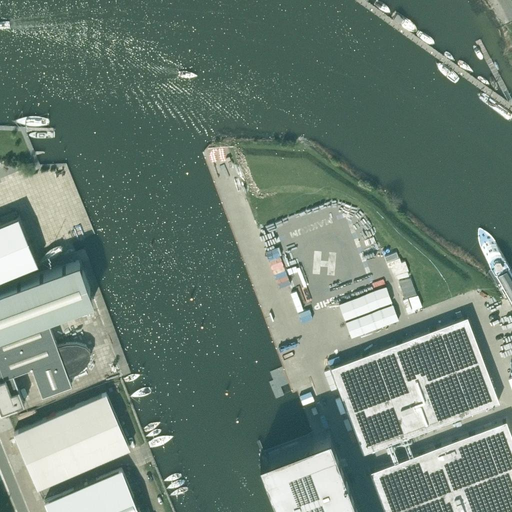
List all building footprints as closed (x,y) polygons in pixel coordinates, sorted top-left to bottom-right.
[(0,221),(0,276),(38,261),(18,214),(17,214),(16,210),(0,216),(2,221),(0,221)] [(32,276),(0,287),(0,403),(3,412),(17,407),(17,405),(24,402),(14,373),(32,366),(43,394),(72,383),(69,375),(77,371),(85,364),(90,357),(90,350),(84,344),(77,342),(66,342),(57,345),(47,316),(93,299),(78,259),(32,276)] [(385,286),(339,303),(344,319),(391,301),(385,286)] [(398,319),(392,304),(345,321),(351,337),(398,319)] [(330,429),(261,455),(282,511),(507,511),(511,510),(511,364),(511,360),(490,307),(310,374),(330,429)] [(38,486),(130,446),(106,391),(14,431),(38,486)] [(141,511),(122,466),(44,500),(49,511),(141,511)]
